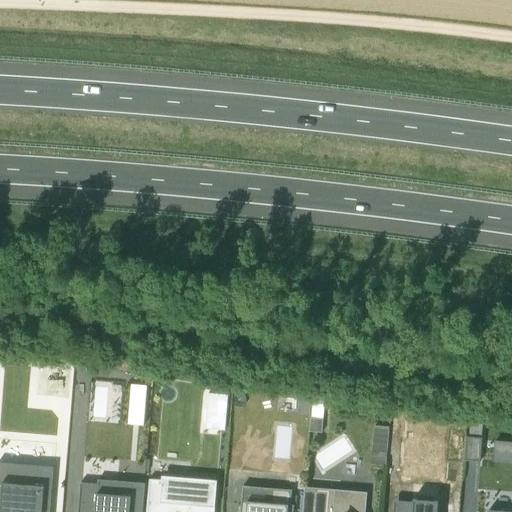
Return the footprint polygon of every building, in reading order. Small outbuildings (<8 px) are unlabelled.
[(147,386),(131,385),(128,424),(143,426),(147,386)] [(208,393),(205,429),(225,431),(228,395),(208,393)] [(301,398),(300,413),(311,414),(312,399),(301,398)] [(323,420),(311,419),(310,432),(322,433),(323,420)] [(471,424),(470,435),(482,436),(483,425),(471,424)] [(375,461),(390,461),(390,434),(375,433),(375,461)] [(511,437),(497,436),(496,458),(511,458),(511,437)] [(482,438),(466,437),(464,461),(465,461),(480,462),(482,438)] [(0,489),(0,511),(49,511),(53,470),(0,466),(0,484),(2,484),(1,490),(0,489)] [(149,479),(146,511),(214,511),(217,481),(216,481),(215,484),(161,480),(149,479)] [(79,506),(78,511),(129,511),(131,497),(144,498),(145,484),(98,480),(96,507),(79,506)] [(365,511),(368,492),(305,487),(302,511),(365,511)] [(292,490),(273,489),(272,504),(241,501),(240,511),(293,511),(294,505),(290,505),(292,490)] [(446,511),(448,502),(423,500),(421,511),(446,511)]
